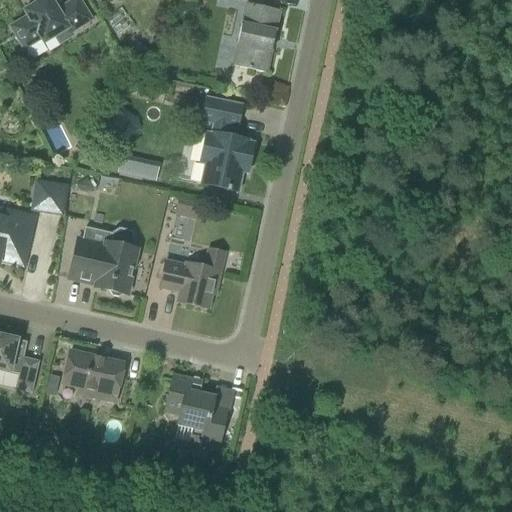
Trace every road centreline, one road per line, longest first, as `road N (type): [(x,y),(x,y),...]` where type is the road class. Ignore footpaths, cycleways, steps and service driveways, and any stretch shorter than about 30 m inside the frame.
road 1 (residential): [(240,363),(320,0)]
road 2 (residential): [(240,363),(0,307)]
road 3 (track): [(229,507),(0,453)]
